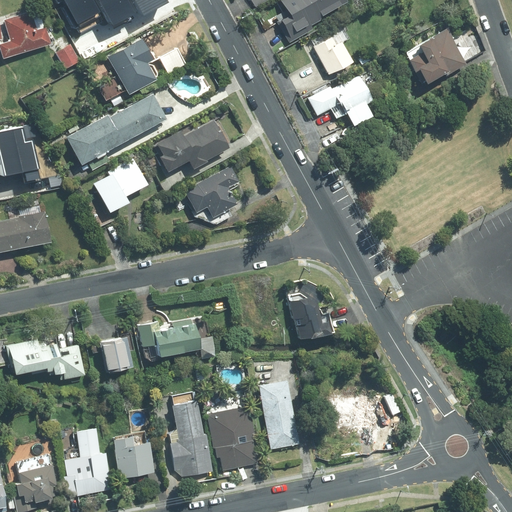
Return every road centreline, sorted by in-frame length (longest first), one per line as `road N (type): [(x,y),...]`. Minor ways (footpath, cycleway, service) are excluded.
road 1 (residential): [(0,304),(334,236)]
road 2 (tertiary): [(334,236),(209,0)]
road 3 (tertiary): [(199,511),(346,484),(437,454)]
road 4 (tertiary): [(446,429),(334,236)]
